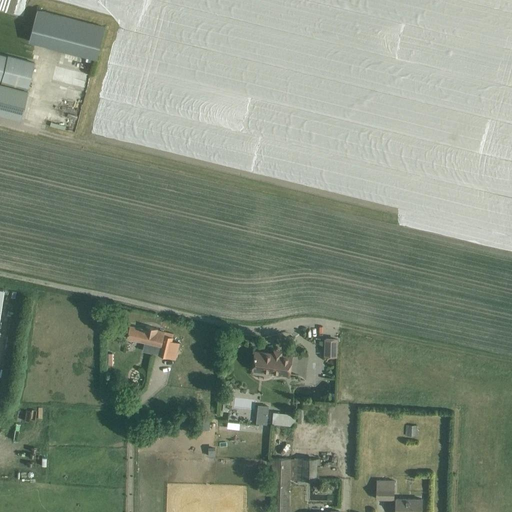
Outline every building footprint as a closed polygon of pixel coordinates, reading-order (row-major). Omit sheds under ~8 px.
[(29,41),(97,59),(105,27),(38,9),(29,41)] [(0,81),(27,88),(34,62),(8,55),(7,56),(0,54),(0,81)] [(0,81),(0,115),(20,120),(27,90),(27,88),(0,81)] [(180,343),(172,341),(173,337),(164,335),(165,332),(157,330),(158,328),(146,326),(145,329),(130,326),(127,338),(161,346),(159,355),(175,359),(180,343)] [(324,338),(324,356),(337,357),(338,338),(324,338)] [(255,351),(254,361),(253,370),(290,375),(292,356),(280,354),(280,355),(275,354),(275,353),(255,351)] [(108,383),(115,387),(117,383),(110,379),(108,383)] [(238,391),(231,383),(225,389),(222,411),(229,411),(230,394),(233,396),(238,391)] [(272,424),(295,426),(296,415),(273,412),(272,424)] [(199,416),(199,424),(213,424),(213,416),(199,416)] [(418,436),(419,425),(406,424),(405,435),(418,436)] [(336,467),(337,451),(322,450),(321,466),(336,467)] [(321,465),(321,460),(290,459),(272,458),(271,511),(289,511),(290,480),(317,480),(317,465),(321,465)] [(394,499),(394,480),(377,480),(377,499),(394,499)] [(396,499),(396,511),(421,511),(422,499),(396,499)]
